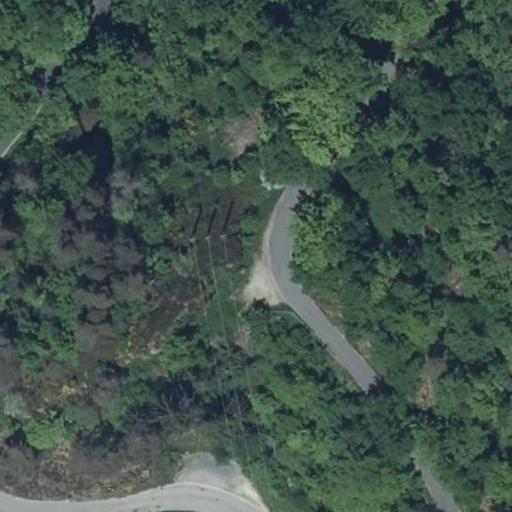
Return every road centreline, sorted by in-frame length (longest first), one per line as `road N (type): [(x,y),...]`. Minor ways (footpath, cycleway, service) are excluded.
road 1 (residential): [(427,0),(298,178),(276,240),(294,284),(371,366),(453,511)]
road 2 (tertiary): [(0,502),(77,507),(167,490),(244,511)]
road 3 (tertiary): [(118,0),(0,154)]
